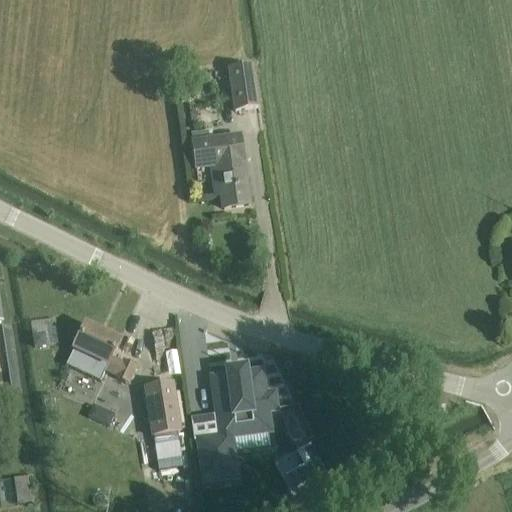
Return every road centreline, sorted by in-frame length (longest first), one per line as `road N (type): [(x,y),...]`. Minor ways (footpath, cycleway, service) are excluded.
road 1 (residential): [(431,379),(247,327),(0,210)]
road 2 (unclassified): [(397,511),(511,441)]
